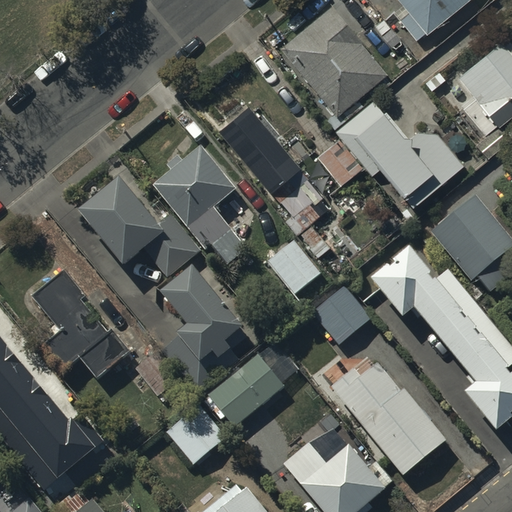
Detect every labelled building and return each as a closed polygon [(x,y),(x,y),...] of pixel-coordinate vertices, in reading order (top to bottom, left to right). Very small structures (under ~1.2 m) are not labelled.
[(398,0),(403,6),(394,13),(416,41),(426,33),(428,35),(472,0),(398,0)] [(332,8),(282,49),(338,118),(388,78),(332,8)] [(477,99),(464,109),(486,135),(477,143),(490,159),(511,140),(511,138),(502,126),(511,118),(511,42),(509,38),(460,78),(477,99)] [(318,158),(340,186),(364,168),(372,178),(381,170),(414,209),(464,167),(438,136),(439,125),(416,123),(414,139),(406,138),(387,113),(385,115),(374,102),(335,133),(341,140),(318,158)] [(249,109),(220,132),(292,216),(287,221),(299,235),(322,215),(315,206),(325,198),(249,109)] [(215,165),(201,150),(154,189),(206,252),(212,248),(228,267),(247,250),(214,211),(236,192),(235,191),(244,183),(223,159),(215,165)] [(79,215),(124,269),(145,253),(167,281),(202,254),(172,216),(157,228),(121,182),(79,215)] [(511,250),(511,242),(476,199),(431,236),(473,286),(479,281),(491,295),(511,276),(511,273),(501,260),(511,250)] [(322,274),(295,242),(267,265),(294,297),(322,274)] [(410,252),(372,284),(402,321),(413,312),(451,358),(443,364),(459,384),(469,376),(477,386),(465,396),(497,435),(511,422),(511,373),(509,371),(511,368),(511,348),(448,272),(435,283),(410,252)] [(179,339),(163,353),(198,395),(238,362),(231,353),(247,340),(241,332),(243,331),(193,271),(161,298),(188,330),(178,338),(179,339)] [(87,300),(65,273),(33,300),(61,334),(43,348),(65,375),(82,361),(99,381),(131,355),(112,332),(108,335),(82,303),(87,300)] [(312,316),(337,348),(373,319),(349,288),(312,316)] [(0,343),(0,413),(63,490),(100,460),(77,432),(75,434),(0,343)] [(157,356),(137,372),(158,397),(178,381),(157,356)] [(284,388),(259,358),(210,398),(236,429),(284,388)] [(445,444),(379,366),(364,379),(357,370),(331,392),(404,478),(445,444)] [(200,407),(167,434),(195,467),(228,440),(200,407)] [(311,450),(286,472),(319,511),(371,511),(388,497),(384,492),(387,490),(357,454),(354,457),(351,453),(329,472),(311,450)] [(79,492),(58,510),(60,511),(99,511),(92,503),(91,505),(79,492)] [(262,511),(250,497),(246,501),(239,492),(215,511),(262,511)]
